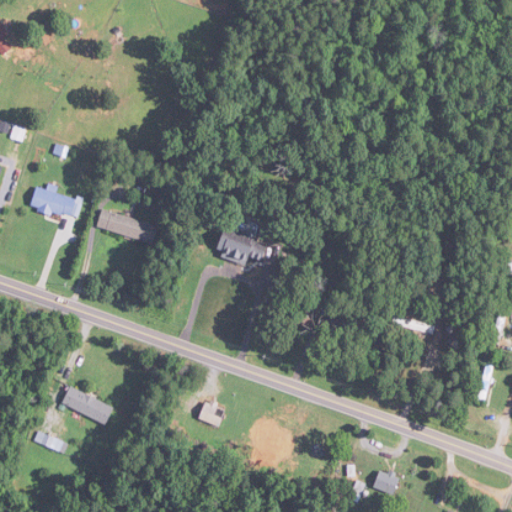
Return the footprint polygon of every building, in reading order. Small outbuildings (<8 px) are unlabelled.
[(74,217),(79,197),(38,188),(33,208),(74,217)] [(162,226),(104,209),(98,227),(156,244),(162,226)] [(250,263),(252,256),(267,261),(275,239),(228,224),(218,253),(250,263)] [(328,328),(355,340),(366,315),(339,303),(328,328)] [(489,402),(495,366),(482,364),(476,400),(489,402)] [(116,408),(71,387),(63,404),(108,425),(116,408)] [(201,419),(222,428),(229,409),(208,401),(201,419)] [(282,451),(287,429),(264,424),(259,446),(282,451)] [(376,488),(396,496),(403,477),(383,469),(376,488)]
